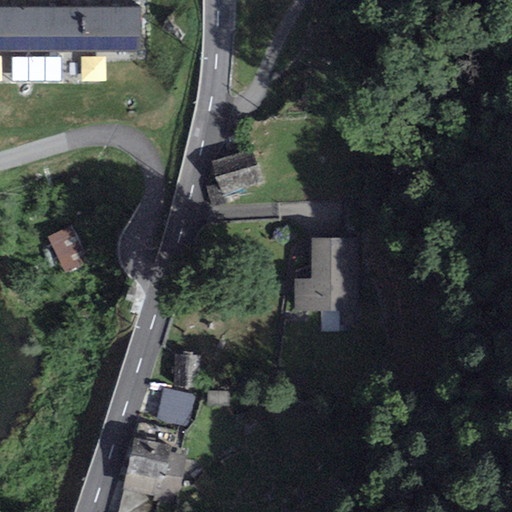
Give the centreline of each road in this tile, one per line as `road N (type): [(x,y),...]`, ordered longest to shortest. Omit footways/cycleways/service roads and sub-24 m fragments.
road 1 (residential): [(0,164),(80,137),(136,145),(154,183),(138,260),(165,286)]
road 2 (tertiary): [(165,286),(208,118),(218,0)]
road 3 (tertiary): [(91,511),(165,286)]
